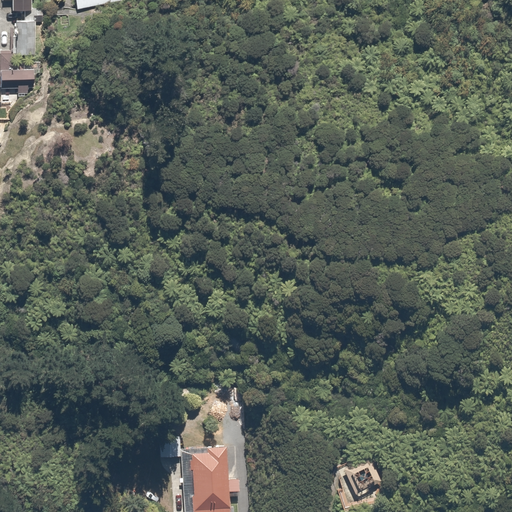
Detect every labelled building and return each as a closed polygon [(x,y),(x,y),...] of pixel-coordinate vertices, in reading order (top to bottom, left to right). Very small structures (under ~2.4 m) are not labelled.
[(34,15),(34,0),(0,0),(0,3),(10,4),(9,14),(34,15)] [(72,0),(75,10),(122,1),(122,0),(72,0)] [(17,53),(34,53),(35,23),(18,22),(17,53)] [(35,67),(14,66),(15,55),(2,54),(0,89),(16,89),(16,95),(28,96),(28,90),(34,90),(35,67)] [(181,431),(155,432),(157,464),(176,463),(179,511),(235,511),(235,497),(241,497),(240,475),(228,476),(226,442),(203,443),(201,449),(183,450),(181,431)]
